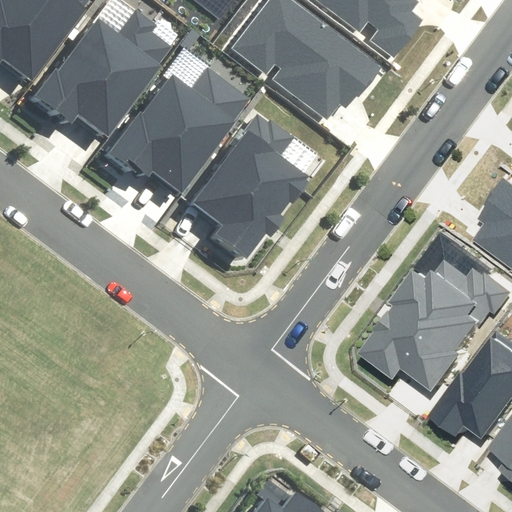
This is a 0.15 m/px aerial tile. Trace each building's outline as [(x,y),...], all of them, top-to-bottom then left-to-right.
[(84,7),(88,0),(0,0),(0,61),(0,62),(4,57),(34,80),(88,10),(84,7)] [(381,70),(287,0),(269,0),(234,47),(267,72),(275,61),(283,68),(276,78),(329,117),(340,102),(348,108),(355,98),(358,101),(381,70)] [(371,41),(394,59),(424,19),(412,10),(418,2),(415,0),(320,0),(360,29),(368,18),(381,28),(371,41)] [(159,63),(171,47),(151,32),(156,25),(136,10),(119,34),(98,18),(58,72),(55,70),(35,97),(75,126),(81,118),(109,138),(163,66),(159,63)] [(181,194),(250,99),(208,68),(193,89),(173,74),(144,113),(141,111),(111,152),(148,179),(152,173),(181,194)] [(265,233),(272,239),(286,221),(276,213),(288,196),(295,201),(308,183),(303,179),(306,175),(283,157),(298,137),(268,115),(266,119),(256,112),(189,202),(222,226),(215,234),(247,257),(265,233)] [(511,183),(502,176),(474,216),(485,224),(473,240),(511,267),(511,183)] [(496,314),(511,292),(485,272),(483,275),(472,267),(466,276),(443,260),(435,271),(431,269),(425,277),(413,269),(389,302),(393,305),(357,355),(393,381),(401,370),(431,391),(458,354),(455,351),(477,321),(481,324),(490,311),(496,314)] [(425,417),(454,439),(464,426),(483,441),(511,403),(511,341),(511,342),(496,330),(463,373),(461,371),(425,417)] [(511,415),(485,451),(501,463),(497,468),(511,479),(511,415)] [(323,511),(298,493),(284,511),(270,500),(260,511),(323,511)]
